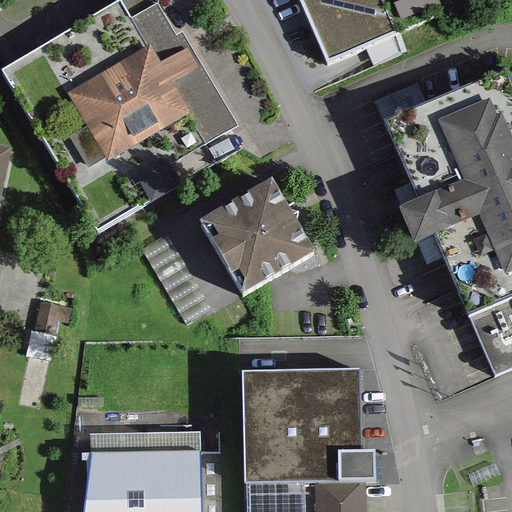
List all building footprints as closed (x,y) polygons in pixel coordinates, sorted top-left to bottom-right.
[(306,0),(301,2),(329,67),(455,12),(449,0),(306,0)] [(119,6),(0,74),(0,75),(89,231),(239,146),(160,8),(130,25),(119,6)] [(511,99),(502,75),(371,130),(453,322),(466,317),(494,381),(511,372),(511,99)] [(397,116),(428,100),(419,84),(388,100),(397,116)] [(0,200),(9,158),(0,156),(0,200)] [(271,195),(197,237),(236,304),(310,262),(271,195)] [(31,357),(56,361),(65,304),(41,300),(31,357)] [(362,455),(359,378),(244,382),(247,511),(361,511),(360,487),(375,487),(374,455),(362,455)] [(204,429),(203,453),(220,454),(220,429),(204,429)] [(196,511),(194,463),(94,467),(87,511),(196,511)]
